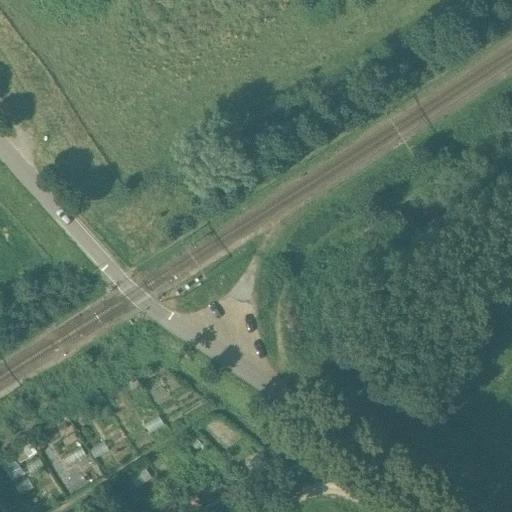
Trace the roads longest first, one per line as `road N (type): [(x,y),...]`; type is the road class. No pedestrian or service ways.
road 1 (unclassified): [(458,511),(134,293),(0,142)]
road 2 (track): [(511,114),(269,266),(218,350)]
